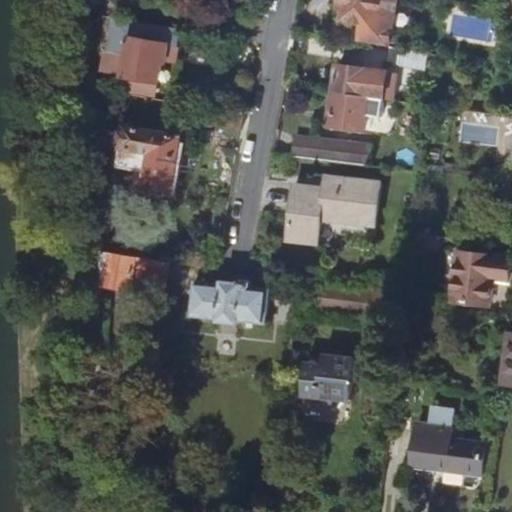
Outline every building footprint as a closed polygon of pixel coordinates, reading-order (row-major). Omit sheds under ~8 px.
[(389,46),(396,0),(342,0),(341,9),(346,10),(344,20),(367,24),(364,42),(389,46)] [(511,17),(511,0),(509,0),(505,0),(503,16),(511,17)] [(180,47),(182,30),(114,18),(105,72),(125,76),(159,82),(163,62),(166,62),(169,45),(180,47)] [(176,64),(180,47),(169,45),(166,62),(176,64)] [(436,75),(439,55),(401,48),(399,65),(426,69),(426,73),(436,75)] [(388,82),(389,73),(340,66),(336,94),(386,100),(388,82)] [(157,99),(159,82),(125,76),(122,92),(157,99)] [(396,102),(398,83),(388,82),(386,100),(396,102)] [(384,116),(386,100),(336,94),(332,125),(365,130),(367,114),(384,116)] [(245,115),(202,107),(200,122),(243,130),(245,115)] [(173,187),(182,137),(127,127),(120,167),(148,172),(146,182),(151,183),(150,189),(167,192),(168,186),(173,187)] [(368,166),(370,147),(298,137),(295,158),(368,166)] [(324,190),(325,178),(314,177),(312,189),(324,190)] [(375,227),(380,184),(325,178),(324,190),(312,189),(293,187),(287,241),(317,244),(320,221),(375,227)] [(420,249),(422,234),(409,233),(407,248),(420,249)] [(439,252),(441,237),(422,234),(420,249),(439,252)] [(166,285),(171,263),(103,249),(105,285),(131,290),(134,279),(166,285)] [(510,282),(511,265),(511,258),(459,252),(453,302),(490,306),(493,280),(510,282)] [(266,325),(270,290),(252,289),(252,285),(251,283),(249,281),(247,280),(244,280),(243,282),(242,282),(239,282),(239,284),(222,283),(221,285),(195,283),(191,317),(219,320),(218,323),(238,325),(239,322),(266,325)] [(381,318),(385,293),(370,291),(366,315),(381,318)] [(128,372),(128,350),(111,350),(111,373),(128,372)] [(350,401),(355,358),(321,354),(320,366),(305,364),(301,395),(350,401)] [(414,399),(416,383),(392,380),(390,396),(414,399)] [(452,430),(416,425),(411,465),(481,474),(485,444),(451,440),(452,430)]
